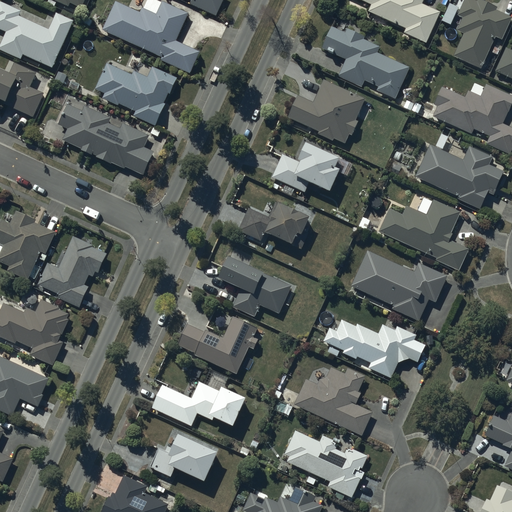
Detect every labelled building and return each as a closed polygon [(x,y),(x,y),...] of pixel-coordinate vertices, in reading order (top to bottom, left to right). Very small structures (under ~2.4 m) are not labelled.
[(35,0),(42,3),(43,0),(45,0),(49,2),(47,5),(55,9),(57,5),(69,10),(71,6),(82,11),(86,0),(35,0)] [(189,16),(153,0),(148,0),(144,11),(142,10),(139,15),(115,5),(103,33),(162,59),(161,63),(192,76),(202,55),(177,43),(189,16)] [(183,0),(191,3),(190,6),(217,18),(225,0),(183,0)] [(353,0),(371,8),(368,15),(406,32),(404,36),(426,46),(440,15),(422,7),(425,0),(353,0)] [(464,37),(453,59),(480,71),(495,39),(502,42),(511,20),(496,13),(498,10),(478,1),(477,4),(467,0),(465,0),(457,19),(462,21),(457,33),(464,37)] [(21,15),(0,4),(0,33),(6,36),(0,49),(0,54),(21,63),(23,58),(54,71),(74,24),(55,16),(48,32),(19,19),(21,15)] [(332,29),(321,52),(345,63),(338,80),(362,90),(365,84),(378,90),(377,93),(395,102),(409,71),(377,56),(380,50),(363,43),(364,40),(347,32),(345,36),(332,29)] [(511,53),(506,50),(495,74),(511,82),(511,53)] [(0,106),(7,110),(8,109),(33,121),(44,96),(30,90),(37,76),(15,65),(9,79),(0,76),(0,106)] [(132,77),(107,66),(96,92),(105,96),(103,102),(119,109),(120,107),(136,114),(134,119),(156,129),(165,107),(164,107),(169,96),(171,97),(178,81),(152,70),(148,80),(134,74),(132,77)] [(298,99),(288,120),(319,135),(317,138),(333,145),(334,142),(345,147),(349,137),(351,138),(358,125),(355,124),(365,103),(323,83),(313,106),(298,99)] [(442,90),(433,108),(437,110),(433,119),(471,137),(474,132),(490,140),(487,147),(509,158),(511,151),(511,131),(502,127),(511,105),(511,99),(486,87),(480,99),(468,94),(465,101),(442,90)] [(83,114),(69,107),(59,128),(68,132),(63,143),(82,152),(81,154),(93,159),(93,157),(97,159),(96,160),(112,167),(112,166),(125,172),(125,169),(139,176),(141,177),(139,178),(140,187),(153,185),(152,176),(144,177),(156,154),(145,149),(149,138),(124,126),(121,132),(109,126),(112,121),(86,109),(83,114)] [(113,110),(110,117),(131,127),(134,121),(113,110)] [(429,148),(415,180),(459,200),(458,203),(480,212),(487,195),(494,198),(504,174),(490,167),(493,159),(469,148),(462,163),(429,148)] [(282,158),(272,181),(305,196),(308,189),(329,198),(340,176),(334,174),(339,165),(305,150),(298,165),(282,158)] [(389,211),(378,234),(437,261),(436,263),(459,274),(469,252),(449,243),(452,237),(451,236),(460,215),(434,203),(427,218),(406,209),(402,217),(389,211)] [(248,211),(238,234),(261,244),(263,238),(291,251),(293,249),(301,252),(308,236),(304,234),(309,224),(279,210),(281,207),(275,205),(268,219),(248,211)] [(37,223),(17,215),(12,228),(1,223),(0,225),(0,265),(9,270),(7,275),(28,283),(40,254),(43,255),(40,261),(45,263),(48,257),(47,256),(56,234),(35,226),(37,223)] [(94,248),(72,239),(59,271),(47,266),(37,289),(58,298),(57,300),(80,310),(89,289),(86,288),(90,279),(93,280),(96,274),(99,275),(107,257),(93,250),(94,248)] [(367,253),(351,289),(394,309),(393,313),(419,324),(429,303),(436,306),(448,278),(418,265),(414,274),(367,253)] [(227,261),(216,285),(239,296),(232,310),(253,319),(259,307),(278,315),(290,289),(227,261)] [(69,316),(41,302),(35,315),(27,311),(25,316),(5,306),(0,316),(0,339),(16,347),(18,344),(33,351),(29,358),(53,369),(64,345),(60,343),(69,323),(67,322),(69,316)] [(186,323),(174,349),(236,377),(248,350),(254,352),(258,343),(253,341),(258,331),(232,320),(223,340),(186,323)] [(329,330),(322,345),(343,354),(342,357),(356,363),(358,361),(370,366),(368,371),(391,382),(398,366),(404,365),(409,362),(418,365),(425,349),(414,344),(416,338),(397,330),(395,333),(382,327),(378,337),(357,327),(356,330),(341,323),(336,333),(329,330)] [(49,382),(0,358),(0,413),(12,419),(21,402),(38,410),(43,398),(41,397),(49,382)] [(306,382),(294,408),(362,438),(372,415),(354,408),(359,397),(357,396),(364,380),(348,373),(346,377),(331,371),(327,380),(319,383),(318,387),(306,382)] [(163,388),(152,411),(191,429),(197,416),(232,432),(245,405),(199,383),(191,401),(163,388)] [(494,419),(485,439),(503,447),(502,449),(511,453),(511,455),(506,470),(511,472),(511,418),(509,426),(494,419)] [(0,484),(3,486),(14,461),(0,454),(0,442),(4,433),(0,431),(0,484)] [(295,433),(284,457),(289,459),(286,465),(330,485),(328,490),(352,500),(360,482),(361,483),(364,476),(361,475),(368,459),(349,451),(348,454),(346,453),(345,456),(335,452),(337,449),(336,448),(337,444),(322,437),(319,443),(295,433)] [(159,453),(150,472),(171,481),(174,475),(204,489),(218,459),(178,440),(170,458),(159,453)] [(109,499),(102,511),(165,511),(168,507),(144,497),(147,489),(124,478),(115,497),(113,496),(111,500),(109,499)] [(487,501),(481,511),(511,511),(511,494),(497,488),(490,503),(487,501)] [(251,495),(243,511),(321,511),(323,509),(313,505),(316,499),(295,490),(289,503),(280,499),(277,505),(266,500),(265,502),(251,495)]
